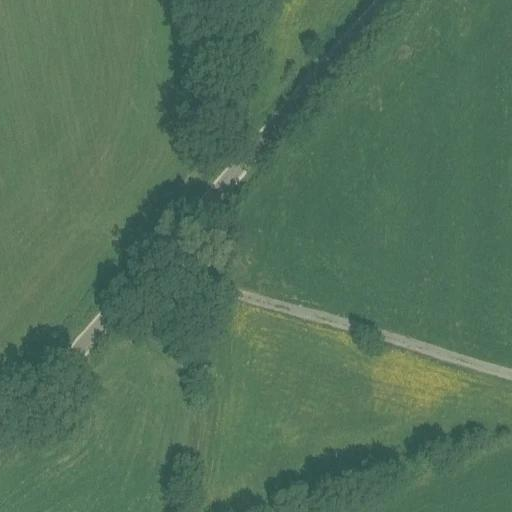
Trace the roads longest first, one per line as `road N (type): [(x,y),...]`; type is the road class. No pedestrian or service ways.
road 1 (unclassified): [(0,441),(387,0)]
road 2 (track): [(156,258),(511,375)]
